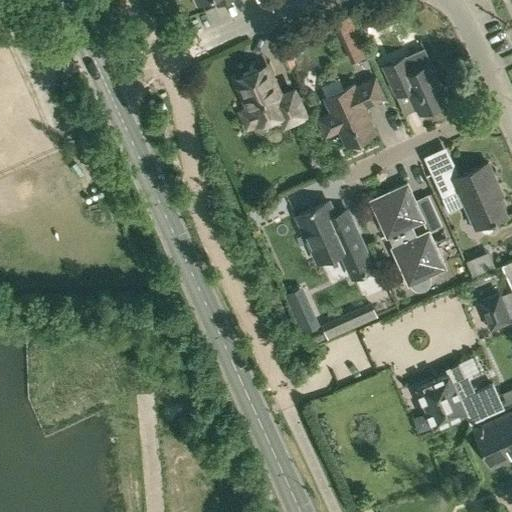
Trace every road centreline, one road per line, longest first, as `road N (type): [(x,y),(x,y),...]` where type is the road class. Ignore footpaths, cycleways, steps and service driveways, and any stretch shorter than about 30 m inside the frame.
road 1 (secondary): [(106,89),(299,511)]
road 2 (residential): [(289,407),(205,223),(188,123),(165,61)]
road 3 (residential): [(344,177),(503,106)]
road 4 (residential): [(165,61),(303,0)]
road 5 (residential): [(446,0),(503,106)]
